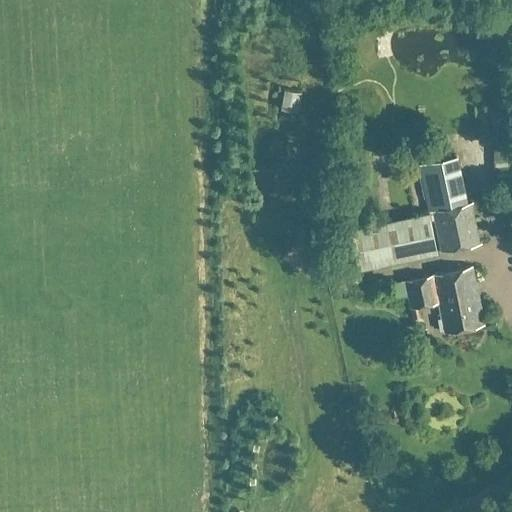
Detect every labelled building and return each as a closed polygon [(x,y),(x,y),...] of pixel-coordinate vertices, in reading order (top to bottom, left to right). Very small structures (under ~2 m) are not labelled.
[(301,91),(283,88),(279,108),(297,112),(301,91)] [(511,129),(490,131),(493,173),(511,171),(511,129)] [(466,203),(456,156),(419,163),(429,211),(433,210),(466,203)] [(472,202),(466,203),(433,210),(441,251),(480,243),(472,202)] [(437,254),(429,215),(350,231),(357,270),(437,254)] [(299,224),(299,251),(319,250),(318,223),(299,224)] [(483,324),(471,265),(404,279),(392,282),(395,297),(407,295),(413,322),(424,319),(421,305),(438,302),(441,318),(437,319),(439,331),(444,330),(444,332),(483,324)]
